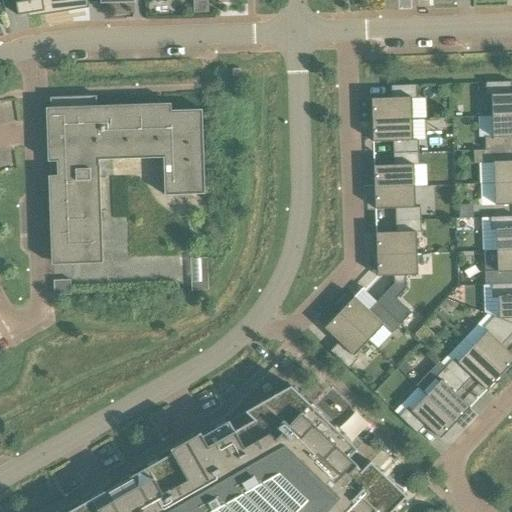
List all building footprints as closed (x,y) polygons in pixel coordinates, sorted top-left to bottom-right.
[(71,8),(71,11),(89,9),(88,0),(15,0),(18,16),(27,15),(71,8)] [(511,116),(511,83),(487,84),(488,96),(493,96),(494,118),(511,116)] [(418,86),(393,87),(393,99),(373,100),(374,122),(414,120),(413,99),(418,99),(418,86)] [(49,130),(50,161),(54,260),(72,259),(91,258),(91,262),(91,264),(103,263),(102,238),(101,220),(100,179),(99,166),(100,166),(99,160),(111,160),(122,160),(149,159),(165,159),(165,163),(164,163),(165,183),(166,192),(165,192),(165,196),(175,196),(175,189),(197,188),(197,193),(197,195),(203,195),(206,195),(204,139),(203,139),(203,120),(203,111),(196,111),(196,113),(197,113),(197,118),(174,119),(174,112),(164,112),(141,113),(133,113),(110,114),(98,114),(97,97),(92,97),(71,98),(50,98),(51,130),(49,130)] [(511,116),(494,118),(494,138),(489,139),(490,151),(511,150),(511,116)] [(414,120),(374,122),(374,143),(394,143),(395,155),(420,154),(420,141),(414,141),(414,120)] [(511,150),(490,151),(490,164),(495,164),(496,185),(511,184),(511,150)] [(420,154),(395,155),(395,167),(375,167),(376,189),(416,188),(415,167),(420,166),(420,154)] [(511,184),(496,185),(497,206),(511,205),(511,184)] [(416,188),(376,189),(377,210),(397,210),(397,222),(422,221),(422,208),(417,208),(416,188)] [(459,206),(460,219),(473,219),(473,206),(459,206)] [(511,251),(511,217),(492,219),(492,231),(497,231),(498,252),(511,251)] [(422,221),(397,222),(398,234),(377,235),(378,256),(418,255),(418,234),(423,234),(422,221)] [(511,251),(498,252),(499,274),(511,273),(511,251)] [(418,255),(378,256),(379,278),(419,276),(418,255)] [(501,320),(511,324),(511,285),(493,286),(494,299),(500,298),(501,320)] [(356,298),(341,314),(370,341),(384,326),(388,330),(397,321),(378,303),(370,312),(356,298)] [(370,341),(341,314),(326,329),(340,343),(332,352),(350,370),(359,360),(355,357),(370,341)] [(488,333),(474,348),(503,376),(511,366),(511,354),(504,346),(511,337),(511,324),(501,320),(495,318),(484,329),(488,333)] [(414,335),(424,345),(434,335),(424,325),(414,335)] [(474,348),(460,363),(455,359),(446,368),(465,386),(474,377),(488,391),(503,376),(474,348)] [(412,368),(405,362),(398,369),(405,375),(412,368)] [(465,386),(446,368),(438,377),(442,382),(428,397),(457,424),(472,409),(457,395),(465,386)] [(392,511),(407,497),(371,462),(363,471),(350,459),(358,450),(292,387),(70,511),(392,511)] [(419,435),(427,426),(442,440),(457,424),(428,397),(413,412),(409,408),(401,418),(419,435)]
